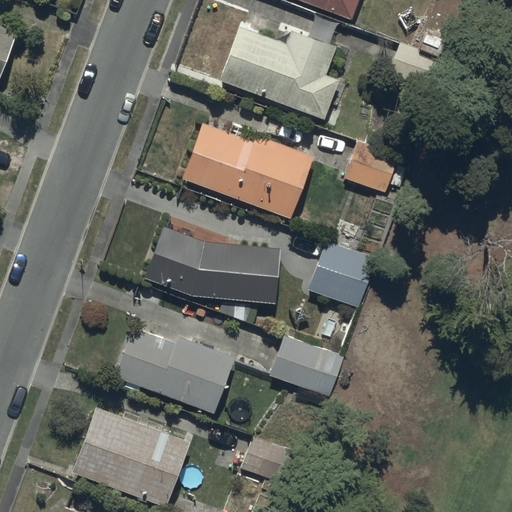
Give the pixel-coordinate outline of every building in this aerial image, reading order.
[(297,0),(350,21),(358,0),(297,0)] [(0,83),(19,34),(0,27),(0,83)] [(240,28),(220,81),(326,121),(341,83),(326,77),(337,48),(292,31),(286,46),(240,28)] [(254,143),(203,125),(183,179),(291,219),(314,157),(257,136),(254,143)] [(398,157),(357,142),(344,178),(386,193),(389,184),(401,189),(408,169),(395,165),(398,157)] [(280,250),(203,242),(163,227),(144,280),(192,297),(275,305),(280,250)] [(326,243),(325,246),(309,290),(359,309),(377,262),(326,243)] [(132,330),(115,377),(215,413),(234,359),(178,339),(176,345),(132,330)] [(342,359),(286,336),(285,339),(269,375),(326,399),(342,359)] [(97,410),(74,474),(166,509),(190,445),(97,410)]
